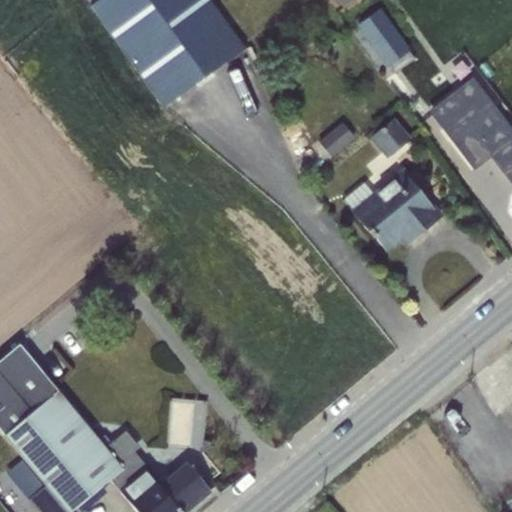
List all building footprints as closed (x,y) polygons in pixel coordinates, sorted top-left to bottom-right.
[(243,47),(209,0),(97,0),(89,6),(162,107),(243,47)] [(336,0),(342,9),(353,0),(336,0)] [(379,8),(356,25),(386,67),(387,66),(393,73),(413,59),(408,51),(410,50),(379,8)] [(511,185),(511,129),(471,77),(429,109),(473,167),(489,154),(511,185)] [(392,118),(376,131),(373,128),(364,136),(367,141),(369,139),(385,158),(409,138),(392,118)] [(340,122),(317,142),(329,156),(353,137),(340,122)] [(352,143),(327,163),(333,170),(358,149),(352,143)] [(362,182),(342,200),(357,219),(373,238),(374,237),(384,250),(400,236),(407,244),(439,218),(399,169),(371,193),(362,182)] [(111,311),(110,327),(132,328),(133,311),(111,311)] [(0,375),(31,413),(4,436),(45,486),(66,511),(70,511),(109,480),(122,469),(104,447),(18,344),(0,358),(0,375)] [(31,413),(0,375),(0,431),(4,436),(31,413)] [(122,469),(109,480),(135,511),(183,511),(209,491),(184,462),(164,478),(166,481),(160,486),(133,452),(138,448),(125,431),(104,447),(122,469)] [(66,511),(45,486),(42,487),(21,461),(6,473),(38,511),(66,511)] [(511,511),(511,499),(495,511),(511,511)]
